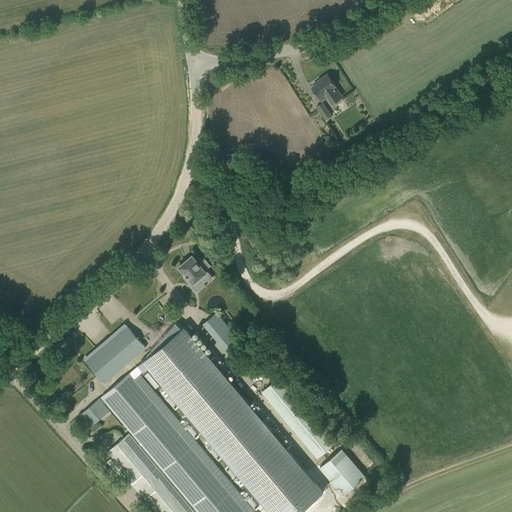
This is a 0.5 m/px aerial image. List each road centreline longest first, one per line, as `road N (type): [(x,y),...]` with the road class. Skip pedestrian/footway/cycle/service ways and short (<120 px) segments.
road 1 (unclassified): [(0,379),(142,248),(170,208),(180,183),(189,74)]
road 2 (unclassified): [(189,74),(293,59),(393,0)]
